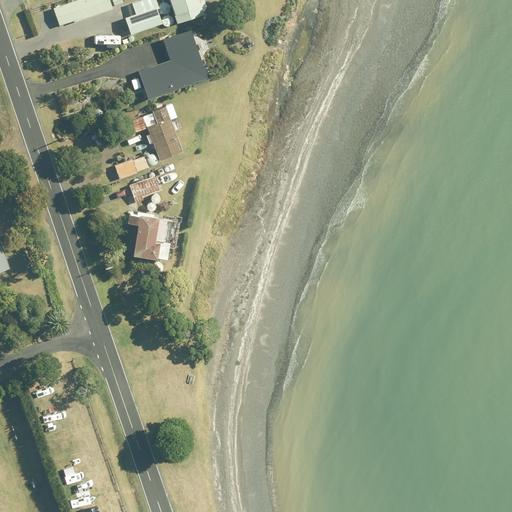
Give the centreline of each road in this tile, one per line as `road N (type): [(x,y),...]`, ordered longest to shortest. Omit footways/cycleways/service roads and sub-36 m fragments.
road 1 (secondary): [(0,37),(98,328)]
road 2 (secondary): [(98,328),(161,511)]
road 3 (unknown): [(36,352),(90,511)]
